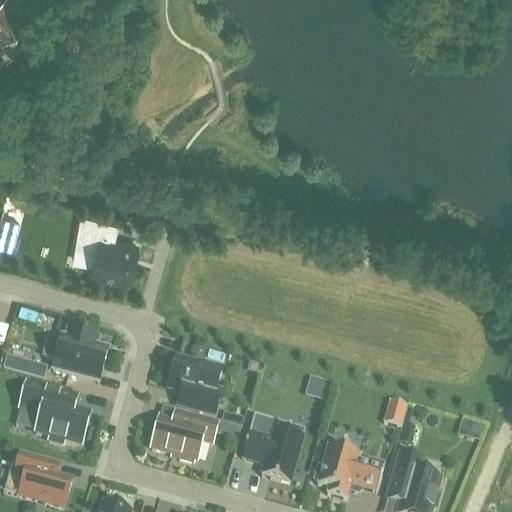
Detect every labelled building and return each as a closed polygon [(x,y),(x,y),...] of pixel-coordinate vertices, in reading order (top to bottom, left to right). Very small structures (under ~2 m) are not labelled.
[(0,0),(0,27),(8,37),(28,21),(10,0),(4,0),(3,2),(0,0)] [(110,281),(126,286),(136,247),(110,240),(114,225),(118,227),(118,226),(80,215),(80,216),(84,217),(75,248),(96,254),(94,261),(95,261),(91,276),(110,281)] [(100,340),(67,331),(65,338),(60,337),(59,342),(47,339),(41,360),(53,363),(50,375),(99,389),(110,350),(98,347),(100,340)] [(511,369),(511,342),(502,366),(511,369)] [(196,397),(192,410),(215,416),(221,392),(217,391),(223,369),(200,363),(199,366),(176,359),(168,390),(181,393),(196,397)] [(63,448),(64,444),(81,449),(89,418),(51,408),(55,394),(26,386),(19,411),(40,417),(35,436),(50,440),(48,444),(63,448)] [(392,399),(386,419),(403,423),(408,404),(392,399)] [(218,424),(176,412),(173,424),(159,420),(151,452),(180,459),(179,463),(193,466),(194,463),(196,464),(201,444),(212,447),(218,424)] [(279,424),(254,417),(241,461),(273,470),(269,481),(289,487),(302,441),(276,433),(279,424)] [(329,491),(327,497),(347,503),(349,493),(357,495),(360,493),(361,490),(361,491),(377,495),(384,471),(383,471),(384,466),(368,462),(366,467),(358,465),(359,458),(328,449),(322,470),(317,468),(313,483),(318,484),(317,488),(329,491)] [(423,463),(399,456),(390,487),(404,491),(398,511),(430,511),(431,511),(435,511),(439,498),(435,497),(439,482),(420,476),(423,463)] [(19,457),(16,470),(25,473),(23,482),(18,499),(64,511),(71,484),(56,480),(35,474),(39,462),(19,457)]
